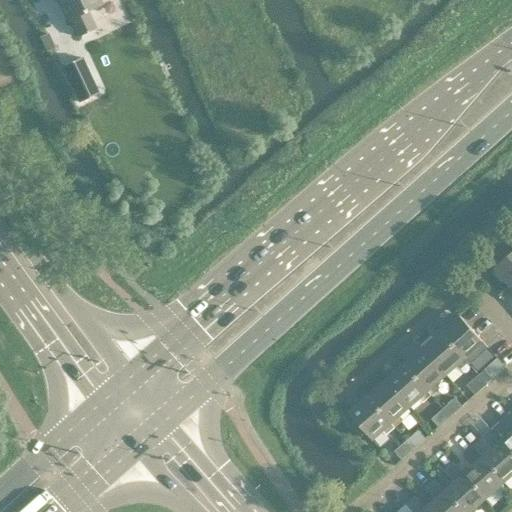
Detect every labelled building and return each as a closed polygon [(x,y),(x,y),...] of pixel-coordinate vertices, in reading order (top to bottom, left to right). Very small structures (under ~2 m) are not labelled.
[(57,0),(68,22),(69,21),(77,38),(95,30),(87,13),(101,6),(98,0),(57,0)] [(62,67),(79,103),(97,95),(80,58),(62,67)] [(511,288),(511,287),(511,253),(494,269),(511,288)] [(460,316),(441,333),(465,360),(469,365),(488,348),(484,343),(460,317),(460,316)] [(465,360),(441,333),(422,349),(446,376),(465,360)] [(422,349),(404,365),(428,392),(446,376),(422,349)] [(497,359),(485,370),(493,380),(506,369),(497,359)] [(404,365),(386,381),(410,409),(428,392),(404,365)] [(478,375),(466,386),(468,388),(475,396),(487,385),(480,377),(478,375)] [(386,381),(368,398),(392,425),(410,409),(386,381)] [(373,441),(392,425),(368,398),(349,414),(373,441)] [(455,399),(443,409),(451,418),(462,407),(455,399)] [(439,428),(451,418),(443,409),(431,420),(439,428)] [(511,414),(511,413),(492,430),(511,452),(511,414)] [(492,449),(482,457),(505,484),(511,478),(511,452),(492,430),(483,439),(492,449)] [(419,431),(407,442),(414,450),(426,439),(419,431)] [(414,450),(407,442),(394,452),(402,460),(414,450)] [(473,466),(463,474),(486,501),(505,484),(482,457),(473,447),(464,455),(473,466)] [(454,483),(444,491),(462,511),(473,511),(486,501),(463,474),(454,464),(445,472),(454,483)] [(435,499),(425,508),(428,511),(462,511),(444,491),(435,481),(425,489),(435,499)] [(411,511),(428,511),(425,508),(416,498),(406,506),(411,511)]
